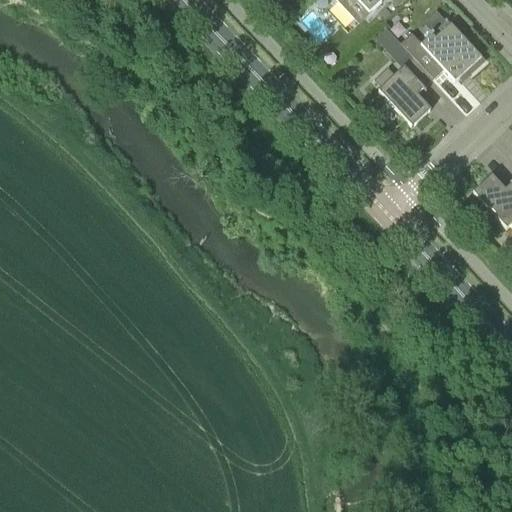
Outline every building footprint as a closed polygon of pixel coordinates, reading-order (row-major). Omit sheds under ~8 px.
[(327,0),(337,10),(347,0),(353,0),(368,16),(385,0),(327,0)] [(483,64),(445,23),(419,46),(411,37),(400,47),(403,51),(413,61),(433,83),(443,74),(454,85),(471,70),(474,73),(483,64)] [(393,61),(403,51),(400,47),(395,42),(384,52),(393,61)] [(411,130),(430,113),(416,98),(433,83),(413,61),(377,94),(411,130)] [(511,226),(511,185),(504,193),(491,178),(472,196),(506,232),(511,226)]
